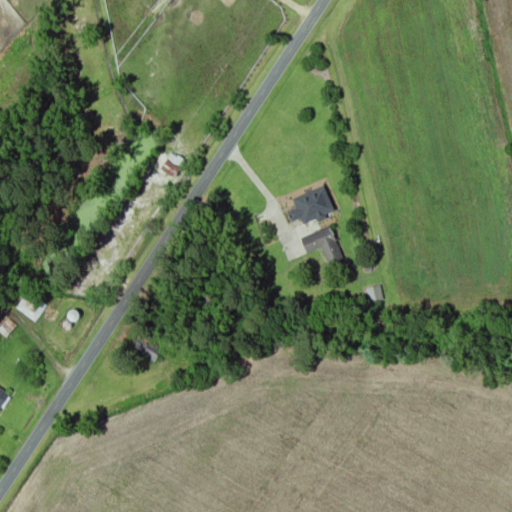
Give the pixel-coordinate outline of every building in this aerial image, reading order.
[(162,170),(176,180),(187,163),(173,153),(162,170)] [(293,223),(302,220),(305,227),(336,215),(326,188),(293,200),(297,211),(290,213),(293,223)] [(333,228),(302,239),(308,255),(323,250),(329,267),(345,261),(333,228)] [(36,324),(47,308),(29,295),(18,311),(36,324)] [(164,350),(143,337),(134,352),(155,365),(164,350)] [(0,408),(9,401),(0,389),(0,408)]
